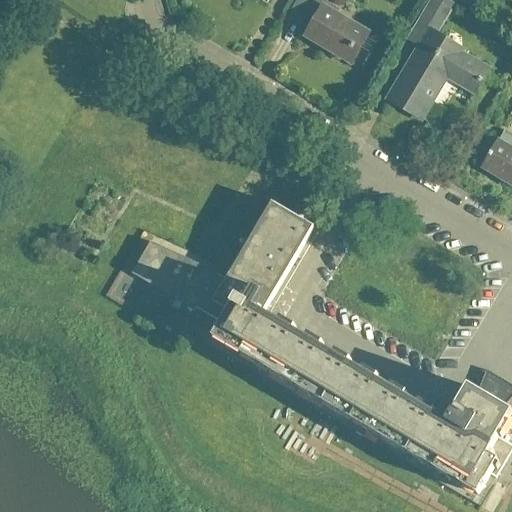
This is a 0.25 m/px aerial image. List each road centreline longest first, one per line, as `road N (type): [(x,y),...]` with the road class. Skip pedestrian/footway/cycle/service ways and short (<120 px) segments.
road 1 (residential): [(140,0),(151,25),(360,150),(370,170)]
road 2 (residential): [(511,253),(370,170)]
